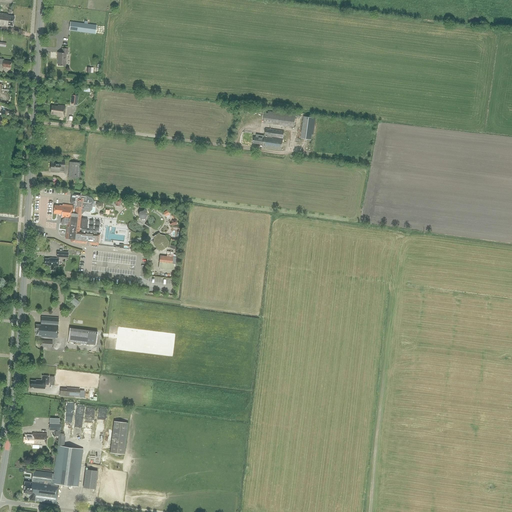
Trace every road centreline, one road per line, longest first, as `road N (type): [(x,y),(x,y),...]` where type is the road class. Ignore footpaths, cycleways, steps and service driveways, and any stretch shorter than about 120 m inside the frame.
road 1 (secondary): [(0,479),(18,358),(40,0)]
road 2 (track): [(36,75),(478,129)]
